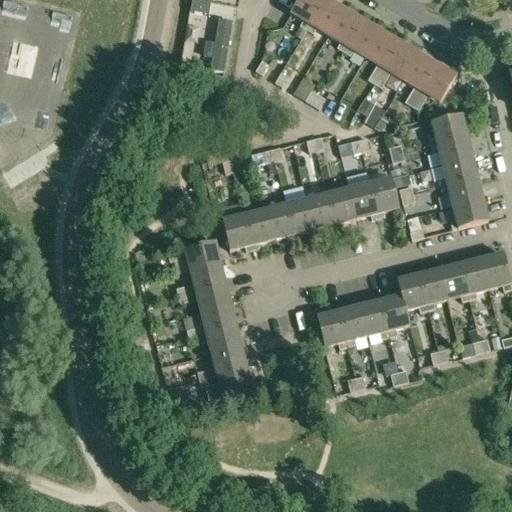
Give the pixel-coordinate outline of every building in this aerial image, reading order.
[(194,0),(192,0),(190,14),(208,16),(210,3),(194,0)] [(299,0),(290,16),(303,24),(300,29),(307,33),(325,2),(322,0),(299,0)] [(317,32),(328,39),(344,13),(325,2),(307,33),(314,37),(317,32)] [(328,39),(340,46),(337,51),(344,55),(362,24),(344,13),(328,39)] [(232,23),(218,21),(211,68),(224,70),(232,23)] [(353,54),(365,61),(381,35),(362,24),(344,55),(350,59),(353,54)] [(299,29),(295,38),(301,42),(306,33),(299,29)] [(365,61),(377,68),(368,83),(375,88),(399,46),(381,35),(365,61)] [(390,76),(402,83),(418,58),(399,46),(375,88),(381,91),(390,76)] [(402,83),(414,90),(405,106),(412,110),(436,69),(418,58),(402,83)] [(181,62),(180,68),(191,70),(192,63),(181,62)] [(261,64),(255,75),(262,79),(268,68),(261,64)] [(455,80),(436,69),(412,110),(418,114),(427,98),(440,106),(455,80)] [(275,87),(282,90),(287,79),(281,76),(275,87)] [(305,104),(312,109),(318,98),(311,94),(305,104)] [(312,109),(319,113),(324,102),(318,98),(312,109)] [(358,113),(367,119),(374,107),(365,102),(358,113)] [(431,126),(435,140),(419,144),(421,151),(431,149),(467,140),(461,118),(431,126)] [(379,124),(374,131),(377,133),(383,133),(386,128),(379,124)] [(438,156),(442,168),(472,161),(467,140),(431,149),(433,157),(438,156)] [(321,141),(314,143),(317,154),(324,153),(321,141)] [(366,142),(359,144),(362,155),(369,154),(366,142)] [(314,143),(306,145),(309,156),(317,154),(314,143)] [(359,144),(351,146),(354,157),(362,155),(359,144)] [(491,145),(492,166),(503,166),(502,144),(491,145)] [(391,159),(403,156),(401,149),(389,151),(391,159)] [(279,151),(272,153),(275,165),(282,163),(279,151)] [(272,153),(264,155),(267,167),(275,165),(272,153)] [(403,156),(391,159),(393,167),(404,164),(403,156)] [(442,168),(445,182),(439,184),(441,191),(477,182),(472,161),(442,168)] [(240,173),(237,162),(230,163),(233,175),(240,173)] [(230,163),(222,165),(225,177),(233,175),(230,163)] [(401,179),(391,182),(393,191),(403,188),(401,179)] [(399,211),(393,191),(391,182),(369,187),(378,221),(385,220),(383,215),(399,211)] [(449,198),(452,210),(482,202),(477,182),(441,191),(443,199),(449,198)] [(356,222),(370,219),(371,223),(378,221),(369,187),(348,192),(356,222)] [(411,190),(399,193),(401,201),(413,198),(411,190)] [(348,192),(327,198),(336,232),(344,230),(343,225),(356,222),(348,192)] [(314,232),(330,229),(331,233),(336,232),(327,198),(307,203),(314,232)] [(414,205),(413,198),(401,201),(403,209),(414,205)] [(450,225),(452,233),(488,224),(482,202),(452,210),(455,224),(450,225)] [(307,203),(286,208),(294,242),(302,241),(300,236),(314,232),(307,203)] [(272,243),(287,239),(288,244),(294,242),(286,208),(265,213),(272,243)] [(265,213),(244,218),(252,253),(259,251),(258,246),(272,243),(265,213)] [(222,224),(229,254),(245,250),(246,254),(252,253),(244,218),(222,224)] [(412,244),(423,241),(422,233),(410,236),(412,244)] [(215,245),(185,253),(167,257),(170,265),(174,264),(177,278),(190,275),(220,267),(215,245)] [(503,257),(481,263),(489,293),(502,289),(503,295),(511,293),(510,287),(503,257)] [(481,263),(460,268),(469,303),(477,301),(475,296),(489,293),(481,263)] [(190,275),(193,287),(176,292),(178,300),(225,288),(220,267),(190,275)] [(460,268),(439,273),(447,303),(460,300),(462,305),(469,303),(460,268)] [(439,273),(418,279),(427,314),(435,312),(434,306),(447,303),(439,273)] [(418,279),(397,284),(409,329),(410,329),(405,313),(419,310),(420,316),(427,314),(418,279)] [(396,284),(398,291),(400,300),(380,305),(389,340),(396,338),(395,333),(409,329),(397,284),(396,284)] [(197,303),(200,316),(231,309),(225,288),(178,300),(180,307),(197,303)] [(367,340),(379,337),(380,342),(389,340),(380,305),(359,310),(367,340)] [(167,312),(170,327),(190,324),(188,309),(167,312)] [(200,316),(204,329),(186,334),(188,341),(236,330),(231,309),(200,316)] [(359,310),(339,315),(347,351),(356,349),(354,343),(367,340),(359,310)] [(324,351),(337,347),(339,353),(347,351),(339,315),(317,321),(324,351)] [(208,345),(211,358),(241,350),(236,330),(188,341),(190,349),(208,345)] [(491,341),(494,353),(502,351),(499,339),(491,341)] [(511,340),(501,344),(503,351),(511,348),(511,340)] [(487,342),(479,344),(482,356),(490,354),(487,342)] [(472,346),(474,358),(482,356),(479,344),(472,346)] [(211,358),(214,371),(197,376),(199,384),(246,371),(241,350),(211,358)] [(440,367),(448,365),(445,353),(437,355),(440,367)] [(430,357),(433,369),(440,367),(437,355),(430,357)] [(397,368),(399,376),(406,374),(404,366),(397,368)] [(252,393),(246,371),(199,384),(201,391),(218,387),(221,401),(252,393)] [(401,388),(409,386),(405,374),(398,376),(401,388)] [(393,390),(401,388),(398,376),(390,378),(393,390)] [(363,380),(355,382),(358,394),(366,392),(363,380)] [(350,395),(358,394),(355,382),(347,384),(350,395)]
